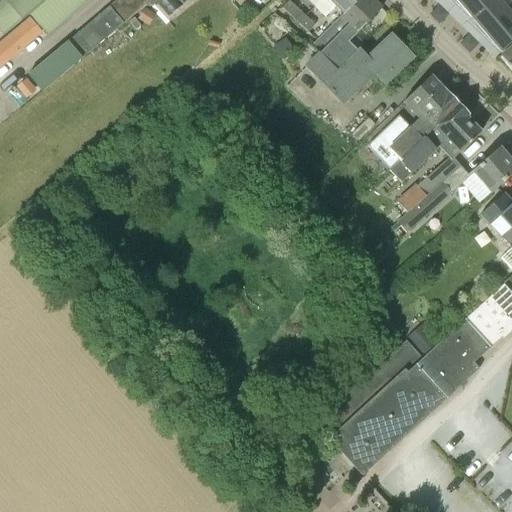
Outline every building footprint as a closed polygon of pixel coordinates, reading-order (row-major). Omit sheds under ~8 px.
[(1,0),(0,1),(0,32),(3,36),(28,14),(45,0),(1,0)] [(87,0),(45,0),(28,14),(47,36),(87,0)] [(140,6),(134,0),(116,0),(68,42),(81,57),(140,6)] [(282,8),(290,16),(297,8),(289,0),(282,8)] [(325,32),(311,45),(318,52),(334,68),(353,48),(347,42),(361,28),(381,8),(372,0),(354,0),(342,12),(339,15),(340,17),(325,32)] [(336,6),(342,12),(354,0),(316,0),(312,5),(324,17),(336,6)] [(511,0),(455,0),(501,52),(511,42),(511,0)] [(297,8),(290,16),(295,20),(299,24),(306,16),(297,8)] [(144,9),(139,18),(148,23),(153,14),(144,9)] [(306,16),(299,24),(308,32),(314,25),(306,16)] [(295,52),(285,37),(273,46),(282,60),(295,52)] [(315,55),(303,67),(342,106),(374,76),(380,82),(409,55),(397,42),(392,47),(385,40),(366,56),(358,48),(356,51),(353,48),(334,68),(318,52),(315,55)] [(68,42),(28,76),(41,92),(82,58),(81,57),(68,42)] [(511,47),(500,58),(511,72),(511,47)] [(398,116),(376,137),(398,160),(457,104),(430,76),(415,90),(404,102),(420,118),(410,128),(398,116)] [(398,160),(389,169),(401,182),(438,147),(448,158),(449,160),(452,157),(480,132),(466,117),(467,115),(457,104),(398,160)] [(511,163),(499,149),(472,173),(473,173),(490,194),(511,174),(511,163)] [(432,172),(415,186),(427,198),(443,185),(432,172)] [(406,213),(392,226),(396,231),(401,227),(406,233),(451,193),(443,185),(427,198),(408,215),(406,213)] [(415,186),(397,202),(406,213),(408,215),(427,198),(415,186)] [(296,192),(284,203),(316,240),(329,228),(296,192)] [(511,249),(511,203),(504,195),(481,217),(490,226),(499,218),(510,228),(500,237),(511,249)] [(377,268),(365,278),(358,283),(370,296),(388,281),(377,268)] [(511,293),(503,284),(465,319),(490,348),(501,338),(500,336),(511,324),(511,293)] [(388,356),(314,424),(328,439),(329,441),(343,456),(356,471),(361,476),(362,477),(363,476),(372,468),(471,376),(479,369),(473,363),(490,348),(465,319),(423,358),(421,359),(405,341),(388,356)]
